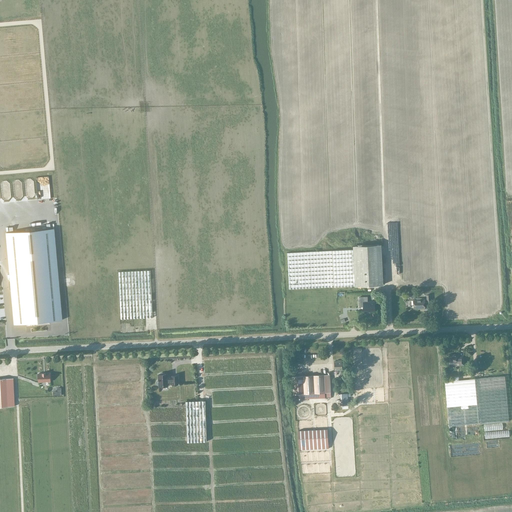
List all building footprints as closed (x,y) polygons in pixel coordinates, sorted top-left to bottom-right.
[(10,233),(6,233),(7,233),(10,268),(12,282),(14,282),(15,288),(12,289),(15,324),(14,324),(35,322),(35,321),(41,320),(41,322),(62,320),(61,320),(58,285),(55,285),(55,278),(57,278),(53,229),(54,229),(50,229),(50,224),(46,224),(47,229),(13,232),(12,227),(9,227),(10,233)] [(353,251),(352,251),(353,286),(383,284),(382,257),(381,245),(353,246),(353,251)] [(352,250),(332,251),(287,253),(289,289),(334,287),(353,286),(352,251),(352,250)] [(118,272),(121,319),(153,318),(151,271),(118,272)] [(427,300),(413,300),(413,309),(420,308),(420,309),(425,309),(424,303),(430,302),(430,295),(426,295),(427,300)] [(363,302),(364,311),(370,310),(370,311),(375,311),(374,302),(363,302)] [(459,355),(450,355),(450,363),(459,363),(459,365),(464,365),(463,356),(459,356),(459,355)] [(337,361),(334,361),(334,369),(340,369),(340,374),(345,374),(345,365),(342,365),(342,360),(337,360),(337,361)] [(38,374),(38,382),(50,382),(50,373),(46,373),(42,373),(42,374),(38,374)] [(156,383),(156,384),(157,385),(158,385),(159,385),(159,387),(168,386),(168,385),(172,384),(172,385),(178,385),(177,376),(171,376),(167,377),(167,374),(164,374),(163,373),(162,373),(161,373),(160,373),(159,374),(159,375),(158,375),(158,380),(157,381),(156,382),(156,383)] [(293,394),(325,393),(324,375),(289,376),(290,383),(293,382),(293,394)] [(505,376),(445,381),(449,426),(509,421),(505,376)] [(13,378),(0,378),(0,406),(15,406),(13,378)] [(207,441),(205,401),(186,401),(187,442),(207,441)] [(298,431),(299,446),(328,444),(327,429),(298,431)]
